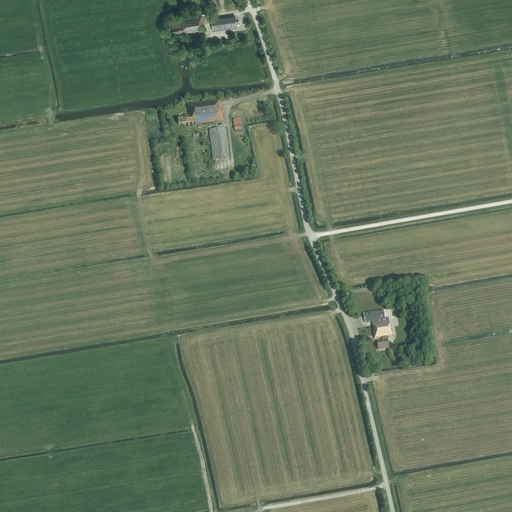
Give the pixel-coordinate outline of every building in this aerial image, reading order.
[(196,14),(180,16),(181,23),(172,25),(173,33),(185,32),(185,33),(206,30),(204,17),(203,17),(202,13),(201,10),(196,11),(196,14)] [(236,18),(212,21),(213,31),(238,28),(236,18)] [(223,120),(222,113),(225,113),(224,109),(222,109),(221,105),(220,105),(219,100),(188,104),(189,115),(185,116),(185,117),(178,118),(179,124),(195,122),(195,124),(223,120)] [(235,131),(241,130),(240,126),(241,125),(240,117),(232,119),(234,127),(235,131)] [(226,128),(210,130),(214,160),(230,158),(226,128)] [(372,325),(374,339),(381,337),(382,341),(376,342),(377,349),(388,348),(387,337),(392,336),(390,327),(389,327),(388,319),(385,319),(383,309),(363,312),(365,323),(372,322),(372,325)]
